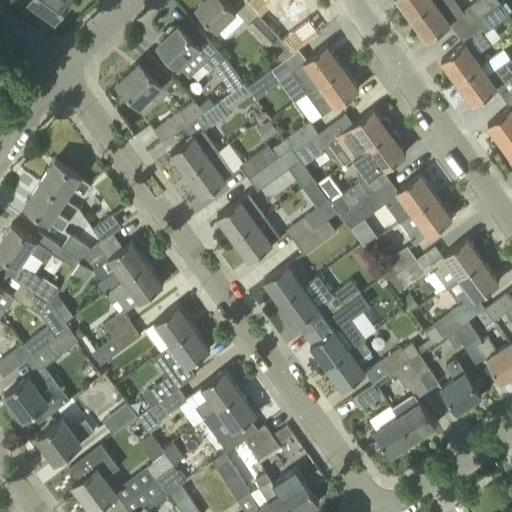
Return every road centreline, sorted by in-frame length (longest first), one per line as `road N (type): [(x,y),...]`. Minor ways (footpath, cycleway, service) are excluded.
road 1 (residential): [(380,511),(58,73)]
road 2 (residential): [(511,221),(350,0)]
road 3 (residential): [(386,511),(511,429)]
